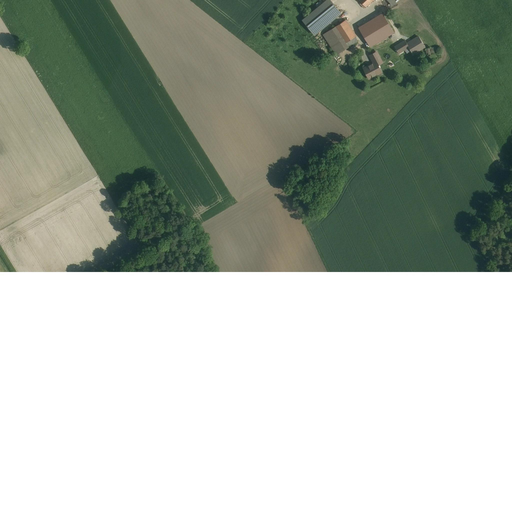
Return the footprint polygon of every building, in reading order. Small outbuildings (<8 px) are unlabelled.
[(327,0),(322,4),(303,20),(315,34),(341,13),(330,0),(327,0)] [(382,12),(368,20),(377,36),(381,41),(392,35),(385,24),(388,22),(384,15),(382,12)] [(377,36),(368,20),(362,24),(372,39),(377,36)] [(346,21),(324,35),(336,55),(349,47),(346,42),(356,36),(346,21)] [(372,39),(362,24),(357,27),(366,42),(372,39)] [(405,41),(395,46),(399,54),(409,48),(405,41)] [(374,63),(376,62),(378,65),(382,63),(376,52),(371,55),(370,55),(374,63)] [(374,63),(364,68),(369,78),(371,79),(372,78),(373,76),(375,75),(376,74),(381,71),(381,72),(378,65),(376,62),(374,63)]
